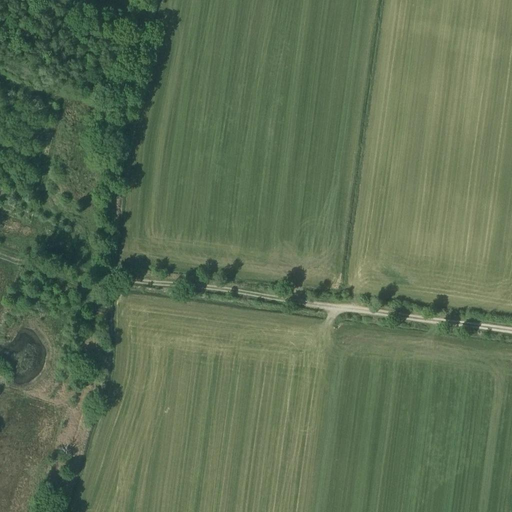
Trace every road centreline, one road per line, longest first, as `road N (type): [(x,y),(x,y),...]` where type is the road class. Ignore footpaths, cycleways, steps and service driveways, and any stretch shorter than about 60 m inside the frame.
road 1 (track): [(110,275),(511,330)]
road 2 (track): [(149,0),(123,97),(110,275)]
